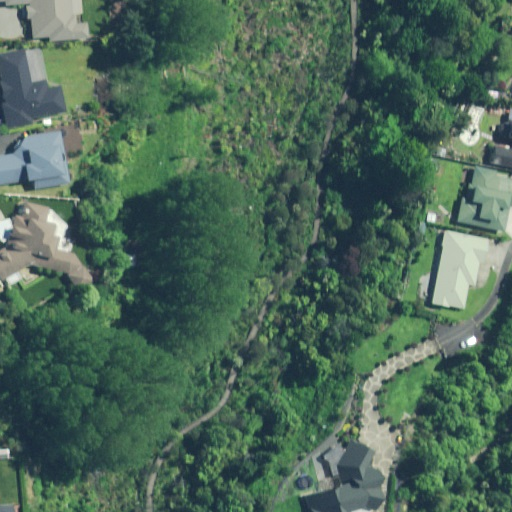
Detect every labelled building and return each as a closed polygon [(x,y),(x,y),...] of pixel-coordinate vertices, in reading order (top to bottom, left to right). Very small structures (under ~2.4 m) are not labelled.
[(20,4),(21,24),(27,24),(27,39),(43,38),(43,40),(81,39),(79,0),(0,0),(0,1),(0,2),(0,5),(20,4)] [(0,127),(0,130),(29,125),(28,120),(60,115),(54,83),(43,84),(42,81),(39,81),(33,47),(0,52),(0,127)] [(87,96),(92,96),(92,112),(107,111),(106,92),(106,77),(86,78),(87,96)] [(511,120),(499,118),(493,143),(488,142),(483,164),(511,170),(511,120)] [(52,131),(15,138),(8,152),(0,153),(0,185),(24,181),(26,189),(50,185),(50,188),(62,186),(62,183),(54,143),(52,131)] [(506,208),(511,208),(511,200),(511,178),(466,170),(461,199),(456,198),(451,225),(501,234),(506,208)] [(47,236),(47,224),(39,223),(42,207),(18,202),(16,208),(4,219),(0,215),(0,283),(2,287),(17,278),(12,269),(24,262),(41,266),(41,274),(57,275),(66,291),(82,281),(63,252),(57,250),(57,243),(47,236)] [(425,304),(442,308),(443,306),(459,309),(463,286),(471,287),(475,265),(479,266),(484,239),(438,231),(425,304)] [(323,472),(327,487),(297,495),(301,509),(296,511),(360,511),(361,504),(367,503),(373,481),(365,464),(368,453),(345,439),(323,472)]
